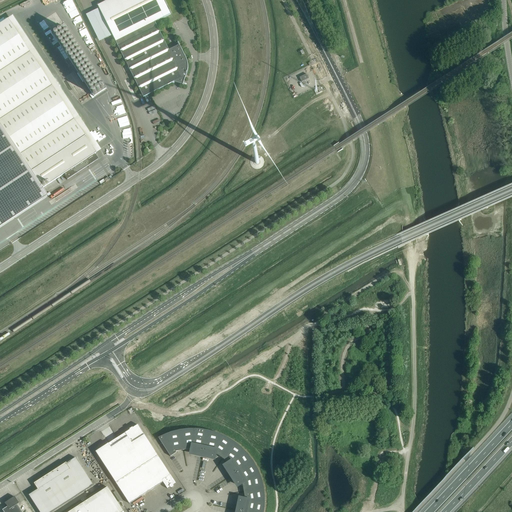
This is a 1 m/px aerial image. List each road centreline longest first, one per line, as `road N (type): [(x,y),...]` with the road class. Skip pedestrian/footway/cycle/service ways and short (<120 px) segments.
road 1 (unclassified): [(511,189),(367,254),(157,383),(135,387)]
road 2 (unclassified): [(0,267),(149,169),(181,139),(213,66),(205,0)]
road 3 (tertiary): [(234,265),(338,197),(361,169),(363,134),(319,41)]
road 4 (unclassified): [(400,506),(413,410),(412,258)]
road 5 (unknown): [(0,16),(25,15),(119,152)]
road 6 (unclassified): [(0,486),(122,407),(135,387)]
road 7 (tertiary): [(234,265),(102,345)]
road 8 (unclassified): [(415,511),(494,426),(511,393)]
road 9 (tertiary): [(112,350),(234,265)]
road 10 (unknown): [(7,222),(119,152)]
road 11 (tertiary): [(102,345),(0,413)]
road 12 (tertiary): [(0,419),(103,354)]
road 13 (motorway): [(511,423),(429,511)]
